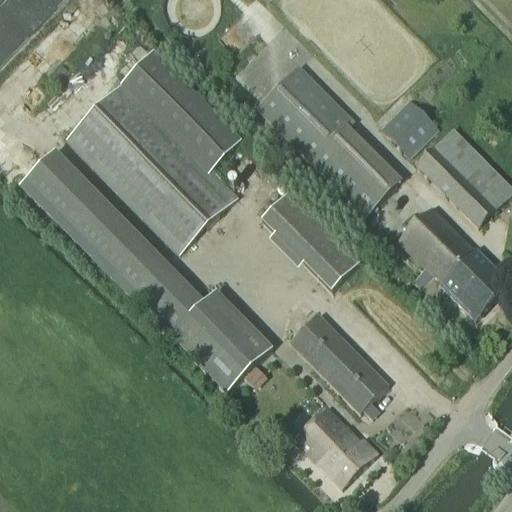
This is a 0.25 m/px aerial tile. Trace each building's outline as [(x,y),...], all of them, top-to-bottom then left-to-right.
[(178,259),(236,202),(210,175),(237,150),(152,61),(66,146),(178,259)] [(353,126),(299,71),(256,114),(364,222),(397,189),(344,136),(353,126)] [(380,134),(408,162),(438,134),(409,105),(380,134)] [(477,232),(511,197),(511,195),(452,134),(416,170),(477,232)] [(197,313),(159,274),(49,160),(20,188),(224,398),(271,353),(215,296),(197,313)] [(290,197),(261,225),(331,297),(360,269),(290,197)] [(473,325),(509,290),(475,256),(474,257),(432,215),(399,247),(421,270),(418,273),(421,276),(412,285),(433,306),(444,296),(473,325)] [(317,319),(289,348),(359,419),(388,390),(317,319)] [(342,494),(377,458),(362,444),(360,446),(326,413),(294,446),(342,494)]
